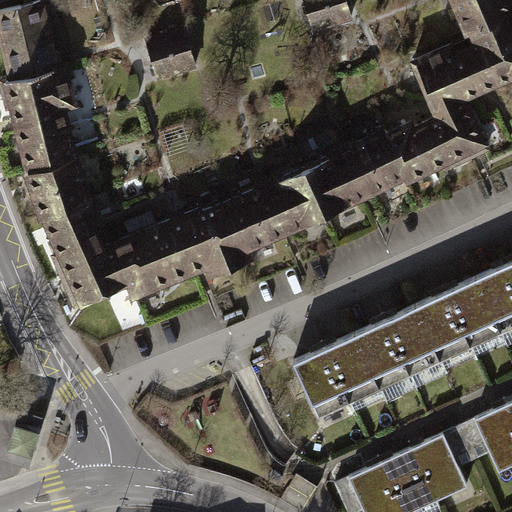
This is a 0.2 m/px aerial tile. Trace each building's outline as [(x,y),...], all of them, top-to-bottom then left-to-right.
[(47,0),(43,0),(0,8),(0,33),(13,80),(67,66),(47,0)] [(350,0),(308,0),(318,33),(357,22),(350,0)] [(511,85),(511,0),(455,0),(470,38),(417,58),(442,112),(471,101),(511,85)] [(190,27),(149,40),(161,79),(201,66),(190,27)] [(72,65),(6,83),(29,171),(82,155),(70,108),(83,105),(72,65)] [(115,245),(137,303),(496,152),(471,101),(115,245)] [(82,155),(29,171),(76,308),(99,328),(140,310),(137,303),(115,245),(82,155)] [(511,262),(299,358),(325,412),(511,327),(511,262)] [(511,400),(479,415),(509,480),(511,479),(511,400)] [(0,415),(0,479),(30,470),(48,419),(4,404),(0,415)] [(448,430),(351,475),(367,511),(442,511),(478,496),(448,430)]
